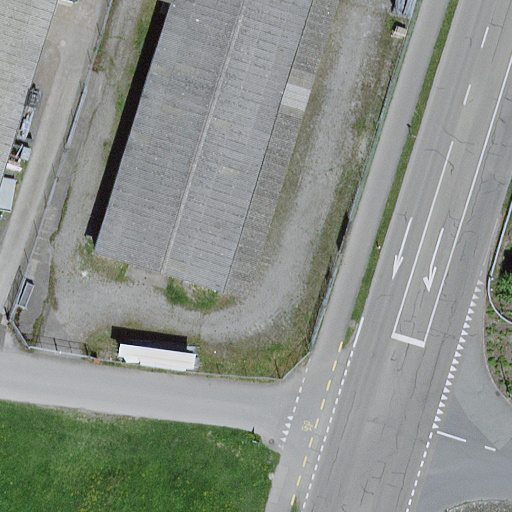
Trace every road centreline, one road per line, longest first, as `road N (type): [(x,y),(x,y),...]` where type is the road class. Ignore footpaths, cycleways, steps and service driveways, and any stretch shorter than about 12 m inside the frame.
road 1 (primary): [(383,418),(511,8)]
road 2 (unclassified): [(0,376),(383,418)]
road 3 (unclassified): [(383,418),(511,457)]
